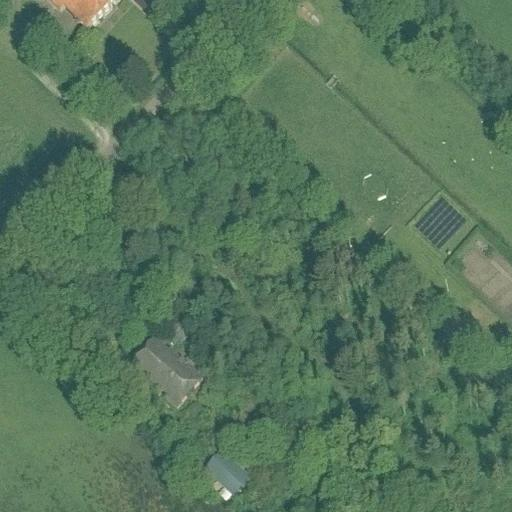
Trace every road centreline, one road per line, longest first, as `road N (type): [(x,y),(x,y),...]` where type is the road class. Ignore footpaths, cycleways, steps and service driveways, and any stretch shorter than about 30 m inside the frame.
road 1 (unclassified): [(0,270),(260,0)]
road 2 (track): [(18,0),(32,66),(118,147)]
